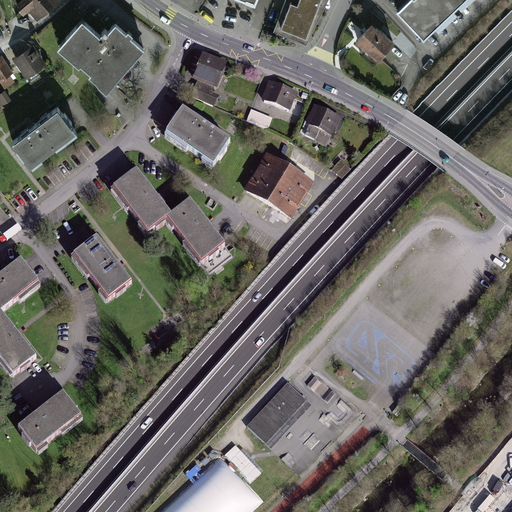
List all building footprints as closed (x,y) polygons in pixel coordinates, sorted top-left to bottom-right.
[(57,0),(20,0),(36,18),(57,0)] [(326,0),(285,0),(275,29),(306,41),(326,0)] [(406,0),(408,2),(394,14),(419,42),(466,0),(406,0)] [(383,25),(371,15),(345,44),(375,70),(394,48),(377,32),(383,25)] [(100,34),(82,17),(58,44),(105,86),(144,43),(115,18),(100,34)] [(33,49),(11,63),(24,82),(45,67),(33,49)] [(3,57),(0,59),(0,88),(3,92),(14,85),(10,79),(15,75),(3,57)] [(220,70),(199,61),(189,85),(196,88),(192,98),(214,108),(218,99),(209,95),(220,70)] [(297,97),(267,85),(259,103),(290,116),(297,97)] [(59,104),(12,140),(31,164),(78,128),(59,104)] [(340,121),(312,110),(303,132),(331,143),(340,121)] [(264,119),(252,114),(248,124),(260,129),(264,119)] [(226,148),(178,116),(161,141),(210,173),(226,148)] [(313,189),(265,159),(241,198),(290,227),(313,189)] [(174,214),(139,169),(113,189),(148,235),(170,219),(202,262),(223,246),(190,202),(174,214)] [(132,284),(97,239),(74,257),(109,302),(132,284)] [(24,259),(0,277),(0,356),(14,375),(38,357),(2,312),(41,282),(24,259)] [(310,404),(289,385),(247,427),(267,447),(310,404)] [(66,396),(19,432),(36,455),(83,419),(66,396)] [(253,511),(265,502),(250,486),(262,476),(236,447),(223,460),(221,458),(205,472),(200,467),(184,481),(201,500),(204,497),(217,511),(253,511)]
